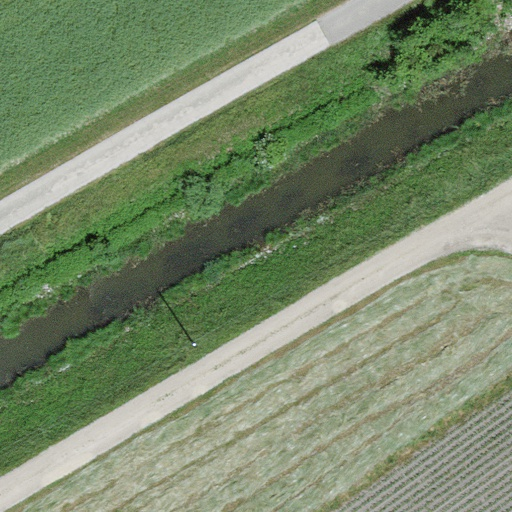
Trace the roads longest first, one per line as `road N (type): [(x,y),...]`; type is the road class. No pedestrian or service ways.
road 1 (track): [(0,511),(511,207)]
road 2 (track): [(394,0),(0,225)]
